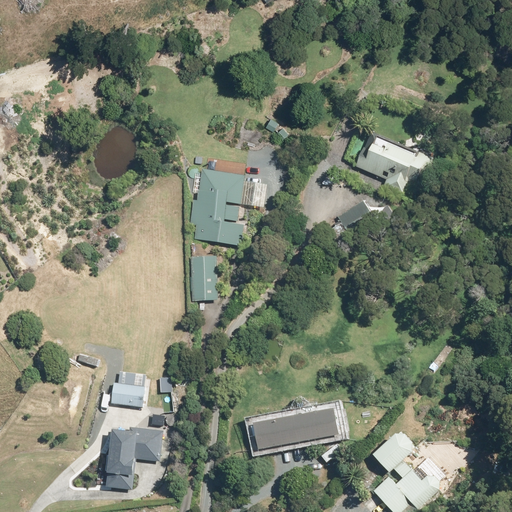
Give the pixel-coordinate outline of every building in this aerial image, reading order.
[(275,124),(267,119),(263,128),(270,132),(275,124)] [(286,134),(281,129),(275,134),(280,140),(286,134)] [(428,154),(369,131),(355,165),(386,178),(382,188),(403,197),(410,180),(416,183),(428,154)] [(241,176),(201,171),(198,192),(189,191),(185,224),(196,225),(195,237),(239,243),(242,226),(221,223),(222,219),(235,221),(237,208),(223,206),(223,202),(262,207),(265,185),(240,182),(241,176)] [(373,222),(360,203),(336,218),(339,222),(325,232),(332,243),(344,236),(347,240),(373,222)] [(214,255),(188,256),(189,301),(215,300),(214,255)] [(70,360),(97,367),(99,359),(72,352),(70,360)] [(108,406),(143,410),(148,374),(119,371),(117,384),(111,383),(108,406)] [(166,387),(159,387),(158,393),(171,394),(170,411),(185,412),(187,380),(167,379),(166,387)] [(336,433),(330,407),(249,423),(254,449),(336,433)] [(162,415),(150,415),(149,426),(161,427),(162,415)] [(128,430),(107,428),(99,487),(130,491),(134,460),(158,463),(162,431),(128,427),(128,430)] [(401,434),(391,434),(368,455),(387,476),(392,472),(398,478),(394,481),(390,476),(371,493),(388,511),(395,511),(408,501),(417,510),(443,487),(434,477),(426,476),(420,482),(402,461),(410,454),(410,445),(401,434)] [(335,444),(319,457),(326,465),(341,452),(335,444)]
